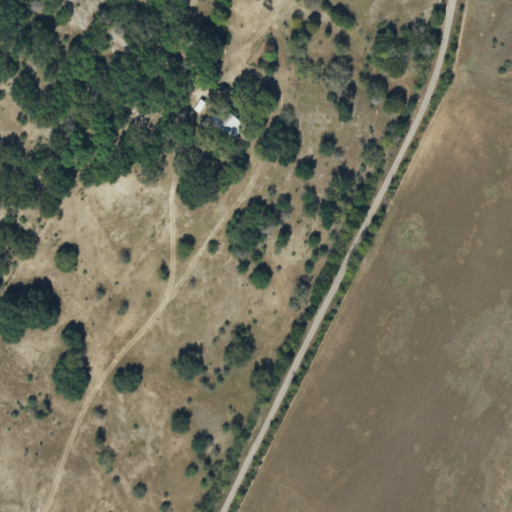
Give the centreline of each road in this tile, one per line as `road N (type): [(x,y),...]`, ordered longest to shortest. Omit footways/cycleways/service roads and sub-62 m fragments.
road 1 (residential): [(223,511),(417,126),(455,0)]
road 2 (residential): [(47,511),(104,386),(239,208),(255,164)]
